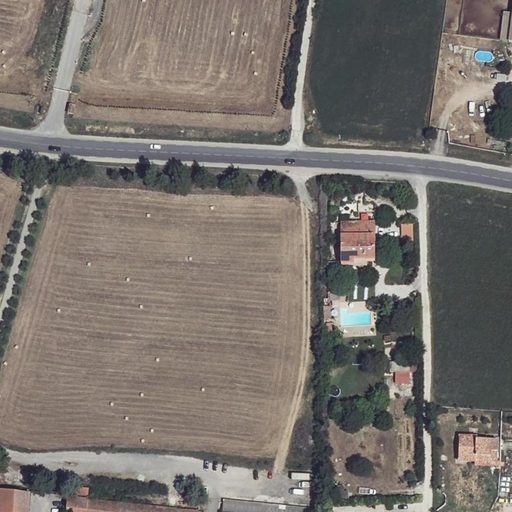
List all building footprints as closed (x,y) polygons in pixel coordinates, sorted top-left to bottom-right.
[(354,259),(366,260),(375,259),(375,222),(340,221),(340,263),(354,263),(354,259)] [(340,266),(340,263),(326,263),(326,275),(340,275),(340,266)] [(340,284),(340,275),(326,275),(327,293),(343,293),(343,285),(340,284)] [(410,366),(393,366),(393,384),(409,384),(410,366)] [(491,450),(497,451),(498,440),(476,439),(476,436),(459,436),(458,461),(475,462),(475,455),(491,455),(491,450)] [(497,466),(497,451),(491,450),(491,455),(475,455),(475,462),(475,465),(497,466)] [(87,487),(76,486),(74,497),(87,498),(87,487)] [(28,511),(30,492),(0,488),(0,511),(28,511)] [(261,511),(262,499),(216,495),(215,511),(261,511)] [(74,497),(68,496),(66,511),(77,511),(198,511),(198,510),(87,498),(74,497)]
